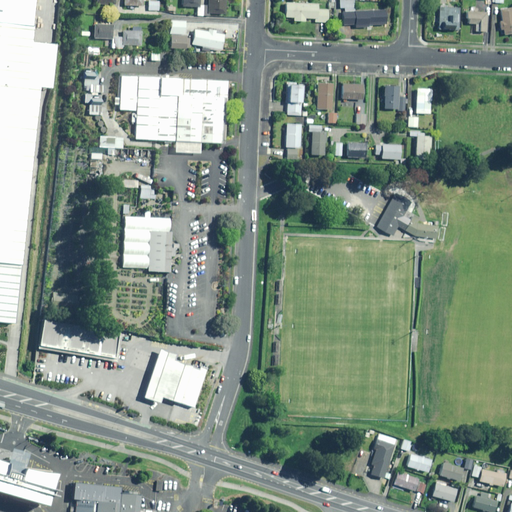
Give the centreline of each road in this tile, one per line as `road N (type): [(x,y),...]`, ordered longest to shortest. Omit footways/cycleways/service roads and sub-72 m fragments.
road 1 (residential): [(206,455),(241,346),(253,49)]
road 2 (trunk): [(206,455),(0,391)]
road 3 (trunk): [(375,511),(206,455)]
road 4 (residential): [(408,56),(253,49)]
